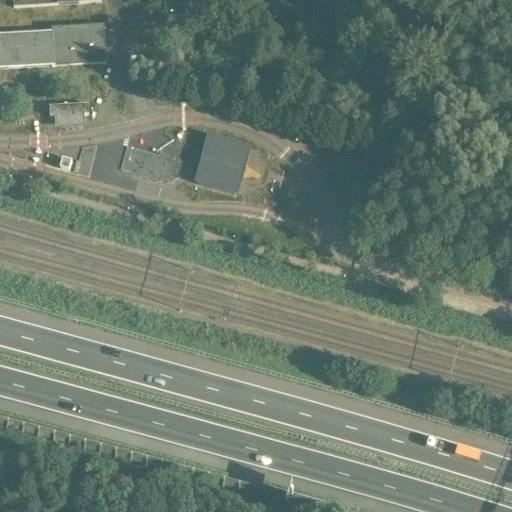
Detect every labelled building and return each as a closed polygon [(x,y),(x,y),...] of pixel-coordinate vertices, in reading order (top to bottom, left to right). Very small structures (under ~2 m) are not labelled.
[(12,0),(13,10),(33,9),(101,5),(100,0),(12,0)] [(0,71),(104,67),(102,28),(48,30),(49,36),(0,37),(0,71)] [(55,131),(84,130),(84,118),(89,118),(88,107),(74,108),(48,109),(49,120),(54,120),(55,131)] [(250,151),(206,140),(193,189),(237,200),(250,151)] [(62,161),(59,170),(69,173),(71,163),(62,161)]
